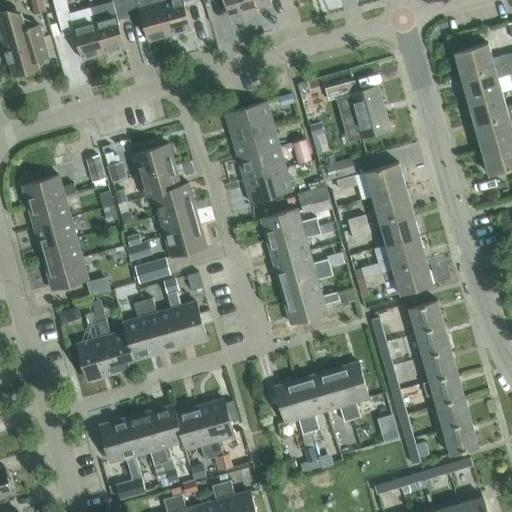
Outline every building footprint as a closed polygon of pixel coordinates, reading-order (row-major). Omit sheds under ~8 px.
[(30,0),(35,14),(46,11),(43,0),(30,0)] [(118,20),(129,17),(124,0),(111,0),(112,1),(90,7),(94,20),(104,53),(125,47),(118,20)] [(170,35),(159,0),(124,0),(129,17),(140,13),(148,41),(170,35)] [(159,0),(170,35),(191,29),(184,1),(188,0),(159,0)] [(250,12),(246,0),(223,0),(228,16),(243,12),(244,14),(250,12)] [(270,0),(246,0),(250,12),(257,11),(256,8),(271,4),(270,0)] [(94,20),(90,7),(69,13),(67,3),(55,6),(63,35),(74,32),(82,59),(104,53),(94,20)] [(27,28),(24,19),(8,11),(0,13),(0,27),(13,75),(39,68),(37,60),(49,57),(40,24),(27,28)] [(462,77),(511,62),(511,52),(504,55),(504,54),(492,58),(488,43),(455,52),(462,77)] [(468,101),(502,92),(497,77),(510,74),(509,73),(511,72),(511,62),(462,77),(468,101)] [(357,91),(354,80),(325,88),(328,100),(350,94),(362,137),(389,129),(377,86),(357,91)] [(475,125),(511,114),(511,104),(506,106),(502,92),(468,101),(475,125)] [(291,94),(280,97),(282,105),(293,102),(291,96),(291,94)] [(232,137),(274,125),(267,101),(225,113),(232,137)] [(482,149),(511,140),(511,128),(511,125),(511,124),(511,114),(475,125),(482,149)] [(238,158),(280,146),(274,125),(232,137),(238,158)] [(310,128),(312,136),(324,133),(321,125),(310,128)] [(311,161),(306,140),(294,143),(300,164),(311,161)] [(511,140),(482,149),(489,174),(511,167),(511,140)] [(139,175),(175,165),(169,143),(133,154),(139,175)] [(244,181),(286,169),(280,146),(238,158),(244,181)] [(94,181),(105,178),(99,155),(87,158),(94,181)] [(330,179),(357,171),(353,158),(326,166),(330,179)] [(125,178),(120,162),(109,165),(114,181),(125,178)] [(373,196),(406,187),(399,162),(366,171),(373,196)] [(181,185),(175,165),(139,175),(145,196),(153,194),(153,193),(154,193),(181,185)] [(286,169),(244,181),(250,203),(292,191),(286,169)] [(28,204),(64,195),(58,174),(22,185),(28,204)] [(339,189),(357,184),(355,174),(337,179),(339,189)] [(159,214),(194,204),(188,183),(181,185),(154,193),(153,193),(153,194),(159,214)] [(306,215),(331,208),(325,185),(299,192),(306,215)] [(379,220),(412,211),(406,187),(373,196),(379,220)] [(128,203),(125,192),(117,194),(120,206),(128,203)] [(34,226),(70,217),(64,195),(28,204),(34,226)] [(164,235),(200,225),(194,204),(159,214),(164,235)] [(267,239),(318,225),(316,217),(300,221),(297,208),(261,218),(267,239)] [(124,222),(133,220),(131,215),(130,211),(122,214),(124,222)] [(386,244),(419,235),(412,211),(379,220),(386,244)] [(350,229),(368,224),(365,214),(348,219),(350,229)] [(40,246),(76,237),(70,217),(34,226),(40,246)] [(368,224),(350,229),(353,238),(370,233),(368,224)] [(200,225),(164,235),(171,256),(206,246),(200,225)] [(273,261),(309,251),(305,238),(321,233),(318,225),(267,239),(273,261)] [(393,268),(426,259),(419,235),(386,244),(393,268)] [(141,243),(140,236),(128,239),(130,246),(141,243)] [(45,265),(81,256),(76,237),(40,246),(45,265)] [(138,245),(128,248),(131,261),(142,258),(138,245)] [(279,281),(330,267),(328,258),(312,263),(309,251),(273,261),(279,281)] [(343,251),(335,253),(338,264),(346,262),(343,251)] [(81,256),(45,265),(52,290),(88,279),(81,256)] [(140,282),(170,273),(166,257),(135,266),(140,282)] [(426,259),(393,268),(400,293),(433,284),(426,259)] [(364,277),(381,272),(379,263),(361,268),(364,277)] [(286,306),(322,296),(317,279),(333,275),(330,267),(279,281),(286,306)] [(381,272),(364,277),(367,286),(384,281),(381,272)] [(176,278),(164,282),(167,293),(176,291),(179,290),(176,278)] [(108,279),(88,284),(91,294),(91,295),(111,290),(111,289),(111,288),(108,279)] [(357,299),(353,287),(339,291),(343,303),(357,299)] [(172,309),(182,344),(207,337),(203,324),(200,314),(197,302),(181,306),(176,291),(167,293),(171,309),(172,309)] [(337,291),(322,296),(286,306),(291,323),(326,313),(324,304),(340,300),(337,291)] [(172,309),(171,309),(157,313),(152,298),(143,300),(158,351),(182,344),(172,309)] [(133,358),(134,358),(158,351),(143,300),(134,303),(138,319),(123,323),(125,331),(126,331),(133,358)] [(415,333),(445,325),(438,300),(408,308),(415,333)] [(62,322),(71,320),(67,308),(59,311),(62,322)] [(103,308),(94,311),(97,322),(106,319),(103,308)] [(94,311),(85,314),(88,324),(97,322),(94,311)] [(210,311),(200,314),(203,324),(212,321),(210,311)] [(381,316),(372,319),(379,343),(388,340),(381,316)] [(106,319),(97,322),(111,372),(136,365),(134,358),(133,358),(126,331),(125,331),(111,335),(106,319)] [(92,340),(77,345),(86,379),(111,372),(97,322),(88,324),(92,340)] [(422,358),(452,349),(445,325),(415,333),(422,358)] [(388,340),(379,343),(386,365),(394,363),(388,340)] [(429,381),(458,373),(452,349),(422,358),(429,381)] [(337,368),(352,419),(360,417),(356,401),(369,397),(358,361),(337,368)] [(394,363),(386,365),(393,390),(402,388),(394,363)] [(344,421),(352,419),(337,368),(317,374),(327,409),(339,406),(344,421)] [(436,408),(466,400),(458,373),(429,381),(429,382),(423,384),(427,396),(432,394),(436,408)] [(314,413),(327,409),(317,374),(296,380),(311,431),(319,429),(314,413)] [(302,434),(311,431),(296,380),(274,386),(285,421),(298,418),(302,434)] [(402,388),(393,390),(400,415),(409,413),(408,412),(402,388)] [(199,406),(214,457),(223,454),(218,438),(234,434),(230,421),(225,402),(224,399),(199,406)] [(233,400),(225,402),(230,421),(238,419),(233,400)] [(443,430),(472,421),(466,400),(436,408),(443,430)] [(175,413),(176,413),(173,405),(149,412),(163,463),(172,460),(168,444),(182,440),(183,440),(175,413)] [(217,470),(214,457),(199,406),(176,413),(175,413),(183,440),(182,440),(184,448),(200,443),(207,467),(213,471),(217,470)] [(154,465),(163,463),(149,412),(124,419),(134,454),(135,454),(149,450),(154,465)] [(409,413),(400,415),(407,439),(416,437),(415,436),(409,413)] [(124,419),(100,426),(110,461),(125,456),(132,480),(141,477),(140,472),(135,454),(134,454),(124,419)] [(472,421),(443,430),(449,454),(479,445),(472,421)] [(416,437),(407,439),(414,463),(423,461),(416,437)] [(319,459),(318,456),(315,445),(302,449),(306,463),(319,459)] [(232,465),(229,452),(223,454),(214,457),(217,470),(232,465)] [(333,464),(330,453),(318,456),(319,459),(321,467),(333,464)] [(471,458),(447,465),(450,474),(473,467),(472,463),(471,458)] [(163,463),(154,465),(158,480),(167,478),(165,472),(163,463)] [(190,467),(194,480),(206,476),(202,464),(190,467)] [(447,465),(423,472),(425,481),(426,481),(449,474),(450,474),(447,465)] [(0,494),(12,491),(5,468),(0,469),(0,494)] [(167,478),(168,481),(177,479),(175,469),(165,472),(167,478)] [(423,472),(399,480),(401,488),(402,488),(425,481),(423,472)] [(132,480),(116,485),(120,498),(145,491),(142,479),(141,477),(132,480)] [(182,483),(185,494),(197,491),(194,480),(182,483)] [(221,482),(229,511),(256,511),(250,491),(235,496),(230,480),(221,482)] [(399,480),(375,487),(377,495),(401,488),(399,480)] [(203,511),(229,511),(221,482),(212,485),(216,501),(201,505),(203,511)] [(173,496),(182,494),(180,486),(171,488),(173,496)] [(203,511),(201,505),(186,509),(182,494),(173,496),(177,511),(203,511)] [(458,503),(461,511),(487,511),(483,495),(458,503)] [(177,511),(173,496),(163,499),(166,511),(177,511)] [(434,511),(461,511),(458,503),(434,510),(434,511)]
